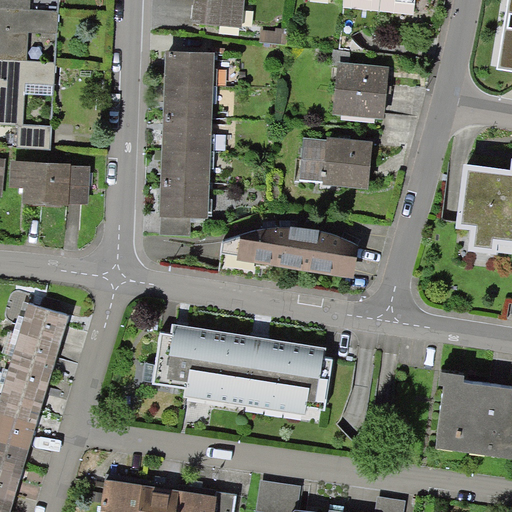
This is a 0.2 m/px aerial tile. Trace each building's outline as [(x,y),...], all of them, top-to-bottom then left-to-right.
[(0,0),(0,13),(25,15),(25,0),(0,0)] [(190,0),(188,27),(218,30),(217,33),(243,36),(246,17),(237,16),(238,0),(190,0)] [(0,64),(22,66),(24,36),(53,38),(54,17),(25,15),(0,13),(0,64)] [(206,90),(207,58),(165,56),(164,89),(206,90)] [(13,152),(46,154),(48,132),(18,130),(21,87),(50,89),(51,68),(22,66),(0,64),(0,129),(14,130),(13,152)] [(383,75),(335,71),(332,114),(380,118),(383,75)] [(205,123),(206,90),(164,89),(162,121),(205,123)] [(204,155),(205,123),(162,121),(161,154),(204,155)] [(338,187),(364,189),(368,148),(300,142),(297,177),(339,181),(338,187)] [(203,188),(204,155),(161,154),(160,186),(203,188)] [(84,171),(11,167),(9,187),(23,188),(22,210),(41,211),(41,205),(82,207),(84,171)] [(201,220),(203,188),(160,186),(159,219),(158,238),(186,239),(187,220),(201,220)] [(302,232),(287,231),(286,225),(275,225),(276,232),(274,232),(263,233),(250,235),(236,239),(219,245),(218,256),(347,276),(352,247),(342,243),(331,239),(317,235),(302,232)] [(25,306),(17,333),(55,344),(63,317),(25,306)] [(320,352),(170,329),(168,337),(156,335),(152,368),(142,366),(139,385),(183,392),(182,398),(301,416),(302,410),(322,413),(329,361),(319,360),(320,352)] [(17,333),(9,359),(47,370),(55,344),(17,333)] [(9,359),(2,386),(39,397),(47,370),(9,359)] [(511,454),(511,378),(511,384),(462,377),(463,371),(438,367),(436,381),(442,381),(433,443),(511,454)] [(2,386),(0,391),(0,414),(32,424),(39,397),(2,386)] [(0,414),(0,443),(24,450),(32,424),(0,414)] [(0,443),(0,472),(16,477),(24,450),(0,443)] [(0,472),(0,500),(8,503),(16,477),(0,472)] [(134,511),(139,483),(102,478),(96,511),(134,511)] [(172,511),(176,489),(139,483),(134,511),(172,511)] [(401,511),(402,504),(374,500),(372,511),(294,511),(297,490),(257,484),(252,511),(401,511)] [(172,511),(231,511),(233,499),(213,496),(213,494),(176,489),(172,511)]
